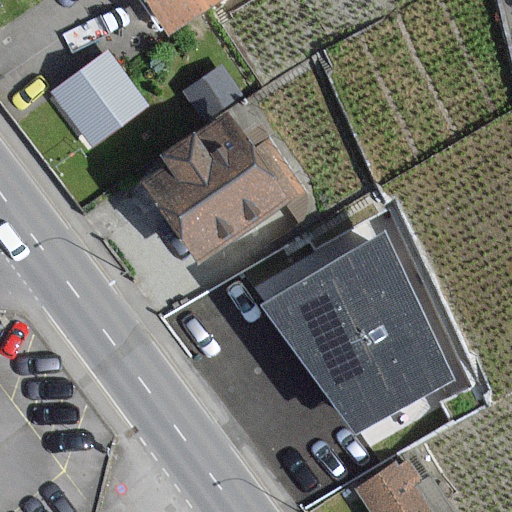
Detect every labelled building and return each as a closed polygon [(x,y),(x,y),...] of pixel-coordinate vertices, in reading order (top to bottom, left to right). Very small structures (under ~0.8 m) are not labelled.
[(140,0),(163,35),(212,0),(140,0)] [(143,102),(105,54),(53,95),(91,143),(143,102)] [(236,96),(218,71),(186,92),(204,118),(236,96)] [(162,171),(140,186),(193,264),(280,205),(220,118),(156,162),(162,171)] [(454,380),(382,234),(262,304),(356,434),(454,380)] [(392,468),(356,492),(369,511),(426,511),(408,484),(416,479),(405,463),(394,470),(392,468)]
